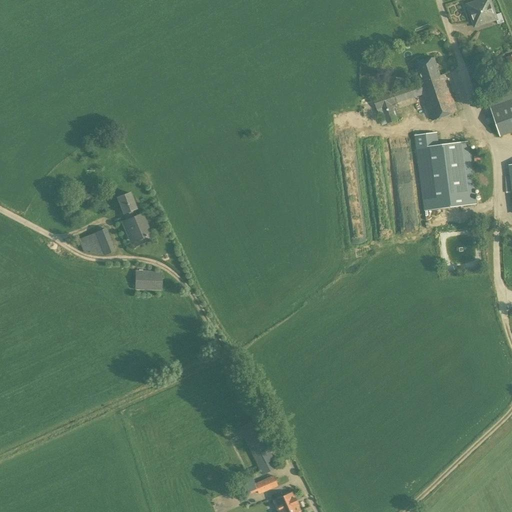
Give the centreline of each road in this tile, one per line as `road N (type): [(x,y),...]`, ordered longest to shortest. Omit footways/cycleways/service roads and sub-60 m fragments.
road 1 (track): [(0,208),(78,253),(152,262),(175,275),(317,511)]
road 2 (track): [(511,326),(449,0)]
road 3 (track): [(407,511),(511,404)]
